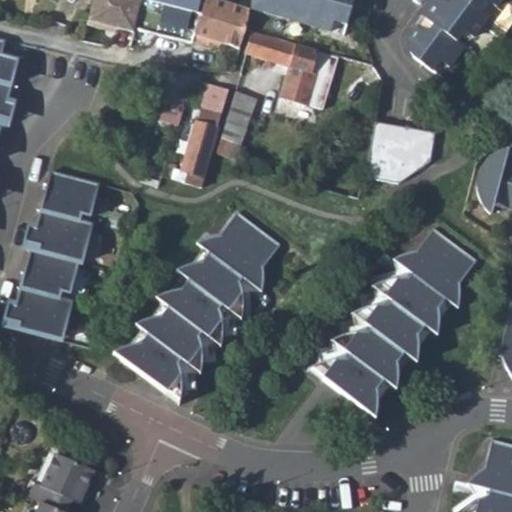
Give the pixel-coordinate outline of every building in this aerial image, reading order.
[(92,0),(86,25),(105,30),(106,25),(116,27),(133,32),(134,29),(142,0),(92,0)] [(142,0),(134,29),(191,44),(192,41),(201,14),(198,13),(201,0),(142,0)] [(205,0),(201,14),(192,41),(209,44),(211,38),(240,48),(247,27),(250,9),(223,0),(205,0)] [(251,0),(251,7),(309,24),(315,0),(251,0)] [(315,0),(309,24),(331,30),(334,18),(348,22),(353,0),(315,0)] [(458,0),(433,0),(421,17),(454,43),(462,34),(470,40),(485,20),(477,14),(458,0)] [(458,0),(477,14),(486,1),(494,7),(499,0),(458,0)] [(421,17),(412,29),(418,34),(413,41),(423,49),(414,60),(432,74),(440,64),(447,69),(463,49),(454,43),(421,17)] [(408,41),(408,42),(410,52),(414,60),(423,49),(413,41),(418,34),(412,29),(408,41)] [(253,33),(247,52),(286,67),(275,100),(317,112),(334,59),(253,33)] [(0,39),(0,85),(9,88),(16,61),(0,56),(5,41),(0,39)] [(197,120),(181,172),(187,175),(185,182),(200,188),(210,154),(212,155),(232,90),(207,84),(202,101),(215,105),(214,109),(205,107),(201,121),(197,120)] [(0,124),(5,103),(9,88),(0,85),(0,124)] [(178,125),(188,99),(171,93),(161,119),(178,125)] [(234,93),(216,153),(233,159),(244,129),(247,130),(256,100),(234,93)] [(5,103),(0,124),(0,126),(8,129),(14,105),(5,103)] [(374,123),(365,177),(391,182),(428,164),(432,133),(374,123)] [(478,168),(478,169),(490,172),(493,155),(500,156),(502,148),(494,152),(486,158),(478,168)] [(473,184),(473,186),(475,203),(484,217),(487,206),(500,209),(502,200),(508,202),(511,185),(511,159),(500,156),(493,155),(490,172),(478,169),(473,184)] [(148,156),(140,181),(158,187),(163,175),(167,162),(148,156)] [(167,162),(163,175),(170,177),(173,165),(167,162)] [(50,177),(41,215),(81,224),(82,219),(90,221),(99,188),(50,177)] [(37,232),(32,255),(71,264),(73,256),(86,259),(94,227),(81,224),(41,215),(37,232)] [(223,246),(192,247),(211,262),(240,285),(258,300),(264,274),(283,251),(244,220),(223,246)] [(29,230),(23,253),(32,255),(37,232),(29,230)] [(412,255),(391,262),(412,278),(442,301),(453,310),(455,285),(472,261),(432,231),(416,254),(412,255)] [(32,255),(23,292),(62,302),(63,297),(71,299),(79,266),(71,264),(32,255)] [(73,256),(71,264),(79,266),(84,267),(86,259),(73,256)] [(211,262),(191,286),(219,309),(230,318),(243,302),(236,289),(240,285),(211,262)] [(394,282),(382,298),(391,305),(421,329),(442,301),(412,278),(407,286),(394,282)] [(180,300),(168,315),(197,338),(207,347),(221,328),(216,314),(219,309),(191,286),(180,300)] [(19,310),(14,331),(52,340),(53,336),(67,339),(75,306),(62,302),(23,292),(19,310)] [(374,308),(361,326),(369,333),(400,357),(421,329),(391,305),(387,311),(374,308)] [(9,308),(4,329),(14,331),(19,310),(9,308)] [(159,327),(147,342),(176,365),(186,373),(200,357),(193,343),(197,338),(168,315),(159,327)] [(511,317),(506,316),(496,359),(500,360),(511,383),(511,317)] [(352,338),(340,354),(348,361),(379,385),(400,357),(369,333),(364,340),(352,338)] [(53,336),(52,340),(66,344),(67,339),(53,336)] [(147,342),(125,369),(163,401),(179,383),(171,370),(176,365),(147,342)] [(331,365),(318,382),(358,413),(379,385),(348,361),(344,367),(331,365)] [(483,474),(465,489),(490,496),(511,501),(511,449),(491,444),(483,474)] [(55,449),(52,456),(70,464),(73,457),(55,449)] [(28,482),(22,497),(33,502),(56,511),(62,498),(75,504),(88,471),(70,464),(52,456),(47,454),(34,486),(28,482)] [(475,505),(473,511),(511,511),(511,501),(490,496),(488,504),(475,505)] [(56,511),(33,502),(28,511),(56,511)]
